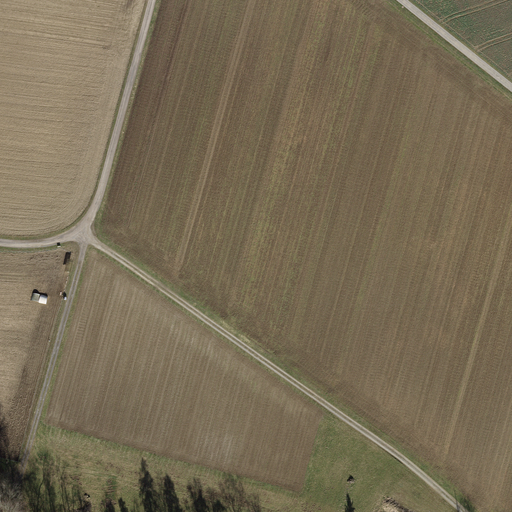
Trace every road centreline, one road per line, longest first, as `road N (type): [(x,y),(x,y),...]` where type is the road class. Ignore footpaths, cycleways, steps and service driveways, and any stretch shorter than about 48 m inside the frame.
road 1 (track): [(463,511),(398,455),(82,232)]
road 2 (track): [(82,232),(18,479)]
road 3 (track): [(82,232),(108,174),(154,0)]
road 4 (track): [(511,85),(405,0)]
